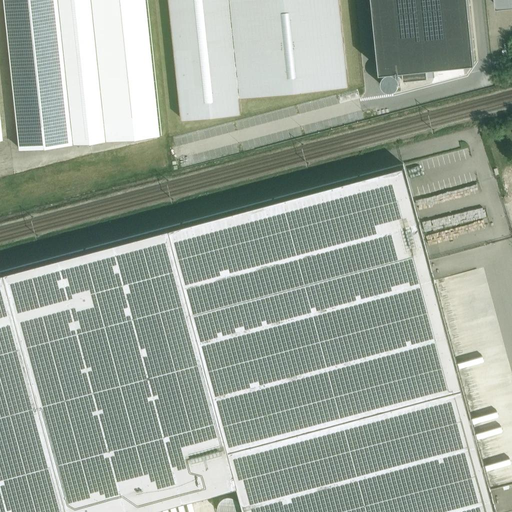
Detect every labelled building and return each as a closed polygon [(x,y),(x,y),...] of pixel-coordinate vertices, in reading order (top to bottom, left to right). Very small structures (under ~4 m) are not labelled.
[(158,133),(143,0),(2,0),(18,147),(158,133)] [(349,85),(339,0),(168,0),(182,118),(241,112),(239,97),(349,85)] [(371,0),(379,69),(401,66),(403,80),(427,78),(426,64),(474,59),(468,0),(371,0)] [(495,511),(403,164),(0,271),(0,511),(130,511),(176,500),(237,483),(244,511),(495,511)] [(239,511),(239,509),(239,507),(239,505),(239,503),(239,501),(238,499),(236,497),(235,496),(233,495),(231,494),(229,494),(227,494),(225,495),(223,496),(221,497),(220,499),(219,500),(218,502),(218,504),(218,506),(218,508),(219,510),(220,511),(239,511)]
